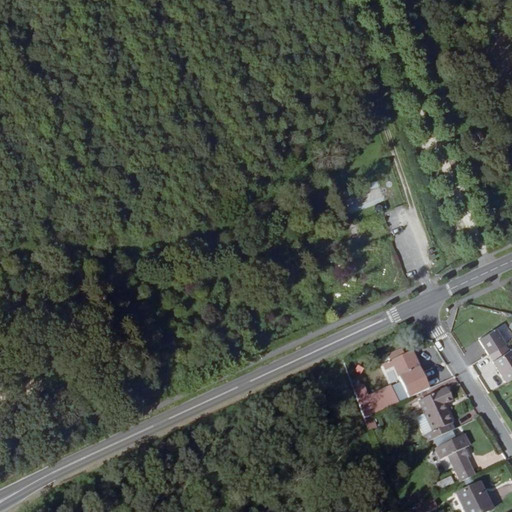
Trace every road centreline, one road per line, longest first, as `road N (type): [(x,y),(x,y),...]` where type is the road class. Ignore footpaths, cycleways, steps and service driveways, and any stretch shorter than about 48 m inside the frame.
road 1 (primary): [(0,502),(419,303)]
road 2 (residential): [(419,303),(511,451)]
road 3 (track): [(432,134),(371,0)]
road 4 (track): [(418,0),(434,51),(375,102)]
